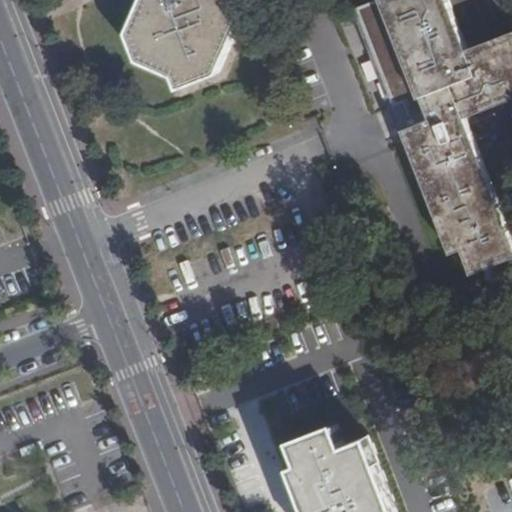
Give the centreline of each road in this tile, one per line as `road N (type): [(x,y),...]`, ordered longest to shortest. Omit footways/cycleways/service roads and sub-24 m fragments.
road 1 (residential): [(83,246),(355,147),(317,27)]
road 2 (residential): [(83,246),(0,41)]
road 3 (residential): [(185,511),(110,319)]
